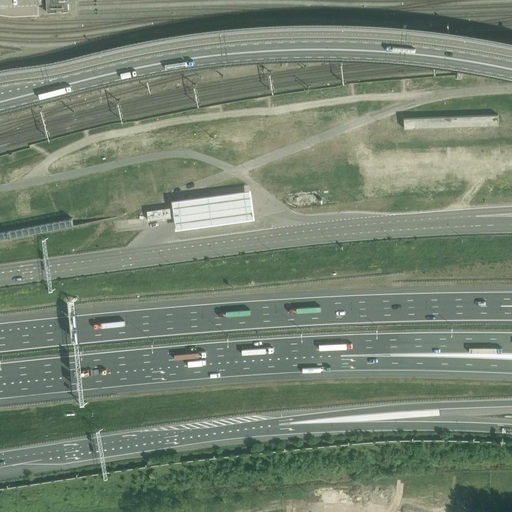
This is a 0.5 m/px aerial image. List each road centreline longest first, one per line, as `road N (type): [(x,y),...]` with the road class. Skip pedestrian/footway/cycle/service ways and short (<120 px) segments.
road 1 (tertiary): [(0,98),(124,67),(277,47),(431,52),(511,67)]
road 2 (secondary): [(476,221),(293,236),(0,277)]
road 3 (motorway): [(447,305),(269,312),(0,341)]
road 4 (motorway): [(0,383),(337,355)]
road 5 (secondary): [(0,459),(269,423)]
road 6 (motorway): [(269,423),(511,404)]
road 7 (secondary): [(269,423),(511,430)]
road 8 (motorway): [(337,355),(511,365)]
road 9 (motorway): [(337,355),(511,351)]
